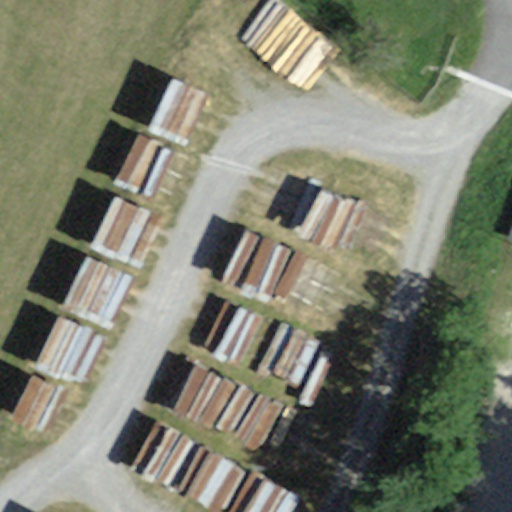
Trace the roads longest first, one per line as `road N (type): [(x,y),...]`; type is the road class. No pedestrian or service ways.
road 1 (track): [(0,501),(72,469),(241,142),(273,128),(446,142)]
road 2 (track): [(446,142),(341,511)]
